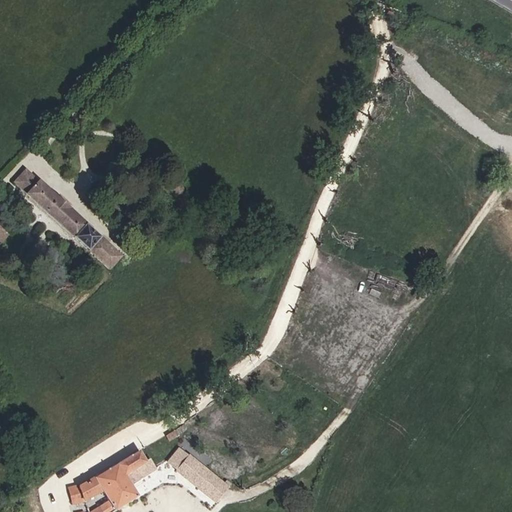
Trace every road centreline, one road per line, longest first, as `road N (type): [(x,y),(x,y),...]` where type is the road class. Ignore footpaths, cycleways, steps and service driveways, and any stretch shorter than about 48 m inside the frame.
road 1 (track): [(511,183),(327,447),(208,511)]
road 2 (track): [(186,0),(45,157),(91,189)]
